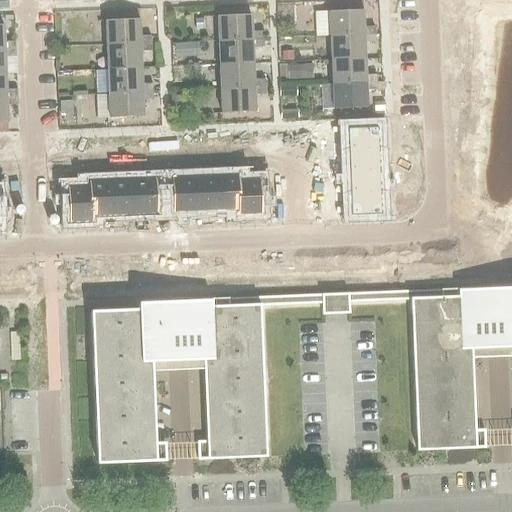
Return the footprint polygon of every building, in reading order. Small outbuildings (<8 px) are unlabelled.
[(330,37),(364,36),(374,36),(374,28),(363,28),(363,11),(329,13),(330,37)] [(217,42),(262,40),(262,32),(251,33),(250,16),(216,17),(217,42)] [(105,46),(151,44),(150,37),(139,37),(139,20),(104,21),(105,46)] [(0,50),(14,50),(14,42),(3,43),(2,26),(0,25),(0,50)] [(330,37),(331,61),(364,60),(364,36),(330,37)] [(262,40),(217,42),(218,66),(252,64),(252,48),(263,48),(262,40)] [(188,57),(187,43),(174,44),(176,58),(188,57)] [(151,44),(105,46),(106,70),(141,69),(140,52),(151,52),(151,44)] [(0,74),(4,75),(4,58),(14,58),(14,50),(0,50),(0,74)] [(293,52),(282,52),(282,61),(293,61),(293,52)] [(331,61),(332,85),(376,84),(376,76),(365,76),(364,60),(331,61)] [(252,64),(218,66),(219,90),(264,88),(264,80),(253,81),(252,64)] [(312,65),(287,66),(288,77),(288,80),(313,79),(312,65)] [(141,69),(106,70),(107,94),(152,92),(152,85),(141,85),(141,69)] [(0,98),(16,98),(16,91),(5,91),(4,75),(0,74),(0,98)] [(376,91),(376,84),(332,85),(333,110),(366,109),(365,92),(376,91)] [(297,87),(280,87),(280,97),(297,96),(297,87)] [(264,88),(219,90),(220,115),(254,113),(253,96),(264,96),(264,88)] [(152,92),(107,94),(108,119),(143,118),(142,101),(153,100),(152,92)] [(182,106),(181,93),(170,94),(171,107),(182,106)] [(16,98),(0,98),(0,123),(6,123),(5,106),(16,106),(16,98)] [(72,101),(60,101),(60,115),(73,115),(72,101)] [(384,103),(374,103),(374,115),(384,115),(384,103)] [(297,110),(281,111),(281,119),(297,118),(297,110)] [(348,143),(334,144),(334,151),(379,149),(378,127),(347,128),(348,143)] [(251,131),(236,132),(236,140),(251,139),(251,131)] [(236,132),(222,132),(222,140),(236,140),(236,132)] [(205,133),(191,134),(191,142),(206,141),(205,133)] [(191,134),(176,134),(177,142),(191,142),(191,134)] [(145,135),(131,136),(131,144),(145,143),(145,135)] [(131,136),(116,136),(117,145),(131,144),(131,136)] [(103,137),(88,138),(89,146),(103,145),(103,137)] [(88,138),(74,138),(74,146),(89,146),(88,138)] [(379,149),(334,151),(334,158),(349,157),(349,172),(380,171),(379,149)] [(350,187),(335,188),(336,195),(381,193),(380,171),(349,172),(350,187)] [(216,175),(194,176),(195,213),(217,212),(216,175)] [(238,175),(216,175),(217,212),(237,211),(239,211),(237,180),(238,180),(238,175)] [(194,176),(171,177),(172,213),(195,213),(194,176)] [(156,178),(133,179),(134,215),(157,214),(156,178)] [(111,179),(88,180),(89,186),(90,186),(91,217),(93,217),(113,216),(111,179)] [(133,179),(111,179),(113,216),(134,215),(133,179)] [(239,211),(237,211),(238,216),(262,215),(261,179),(238,180),(237,180),(239,211)] [(89,186),(67,187),(68,223),(93,222),(93,217),(91,217),(90,186),(89,186)] [(381,193),(336,195),(336,202),(350,201),(351,216),(382,215),(381,193)] [(369,293),(335,295),(336,308),(347,308),(347,303),(410,300),(412,329),(413,360),(414,390),(415,420),(417,451),(439,450),(485,449),(484,430),(469,431),(467,431),(468,437),(460,438),(460,433),(462,433),(461,419),(461,404),(459,404),(458,388),(457,373),(459,373),(459,358),(458,345),(464,345),(464,350),(511,347),(511,294),(468,297),(468,289),(454,290),(432,291),(369,293)] [(105,312),(91,312),(92,343),(93,373),(94,403),(96,434),(97,464),(112,464),(126,463),(165,462),(165,444),(149,444),(148,444),(148,451),(141,451),(140,446),(142,446),(142,432),(141,417),(139,417),(138,401),(138,386),(140,386),(139,371),(139,358),(144,358),(144,363),(211,360),(211,355),(216,355),(216,368),(217,383),(219,383),(220,398),(221,414),(218,414),(219,429),(220,443),(222,443),(222,448),(214,448),(214,442),(213,442),(197,442),(198,460),(244,458),(259,458),(266,457),(265,427),(264,396),(262,366),(261,336),(260,306),(323,304),(323,308),(323,309),(336,308),(335,295),(332,295),(238,299),(216,300),(202,300),(202,308),(138,310),(135,310),(120,311),(105,312)]
